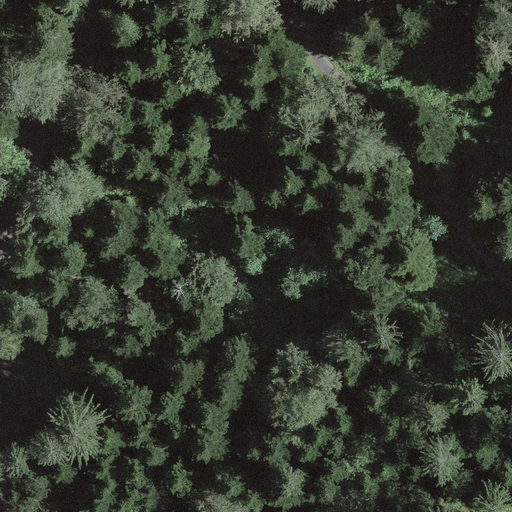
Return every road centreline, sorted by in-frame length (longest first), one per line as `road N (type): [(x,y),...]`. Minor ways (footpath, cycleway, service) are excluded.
road 1 (track): [(266,0),(511,283)]
road 2 (unclassified): [(0,241),(114,0)]
